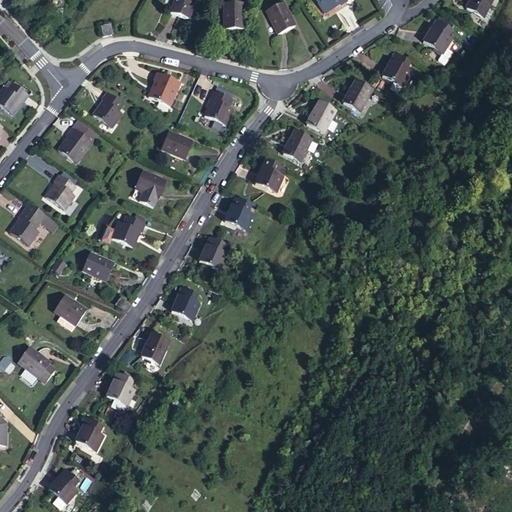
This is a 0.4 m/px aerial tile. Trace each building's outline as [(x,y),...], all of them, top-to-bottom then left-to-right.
[(188,20),(194,0),(174,0),(170,14),(188,20)] [(340,6),(347,1),(346,0),(314,0),(324,14),(339,4),(340,6)] [(482,19),(491,0),(470,0),(465,10),(482,19)] [(224,31),(243,30),(242,4),(223,4),(224,31)] [(277,35),(294,27),(283,4),(265,12),(277,35)] [(450,30),(452,27),(439,19),(437,22),(450,30)] [(450,30),(437,22),(436,21),(422,44),(441,55),(445,49),(451,40),(447,37),(451,30),(450,30)] [(112,35),(110,25),(101,27),(103,37),(112,35)] [(444,66),(452,53),(445,49),(441,55),(437,61),(444,66)] [(381,77),(402,88),(410,72),(406,70),(410,63),(394,54),(381,77)] [(169,108),(179,84),(157,74),(153,82),(155,83),(148,98),(169,108)] [(7,91),(12,85),(8,82),(3,89),(7,91)] [(359,114),(372,91),(355,82),(342,105),(359,114)] [(28,96),(26,94),(12,85),(7,91),(3,89),(0,93),(0,108),(11,116),(21,102),(23,103),(28,96)] [(232,110),(228,108),(231,100),(212,92),(208,100),(211,101),(204,117),(224,126),(232,110)] [(117,111),(122,105),(106,93),(100,100),(103,102),(92,116),(111,129),(121,114),(117,111)] [(322,135),(335,112),(318,102),(306,126),(322,135)] [(57,152),(75,165),(98,136),(77,121),(66,136),(68,138),(57,152)] [(299,164),(311,140),(294,132),(282,156),(299,164)] [(185,160),(192,143),(167,133),(160,151),(185,160)] [(254,185),(275,194),(282,177),(277,175),(281,167),(265,161),(254,185)] [(158,200),(165,183),(141,173),(134,190),(142,194),(138,203),(153,209),(156,199),(158,200)] [(75,187),(77,185),(63,175),(61,177),(75,187)] [(70,194),(75,188),(75,187),(61,177),(59,176),(54,183),(55,184),(45,198),(63,212),(74,197),(70,194)] [(247,213),(251,205),(235,198),(224,223),(245,231),(252,215),(247,213)] [(46,228),(51,221),(28,205),(23,212),(17,219),(19,220),(9,234),(27,248),(38,233),(34,230),(39,223),(46,228)] [(133,221),(125,218),(122,225),(119,224),(115,232),(107,229),(101,242),(109,246),(112,241),(131,249),(138,232),(140,233),(143,225),(142,224),(133,221)] [(52,233),(57,226),(51,221),(46,228),(52,233)] [(199,262),(220,271),(227,255),(222,253),(226,245),(209,238),(199,262)] [(106,282),(113,265),(89,254),(81,272),(106,282)] [(58,259),(50,269),(58,275),(65,265),(58,259)] [(171,313),(192,322),(199,305),(194,303),(198,295),(181,288),(171,313)] [(75,327),(86,311),(64,297),(53,313),(60,317),(75,327)] [(120,298),(114,305),(123,312),(129,305),(120,298)] [(71,333),(75,327),(60,317),(56,323),(71,333)] [(158,365),(169,341),(152,334),(141,358),(158,365)] [(45,384),(56,369),(28,348),(17,364),(45,384)] [(130,388),(133,381),(122,376),(117,374),(106,398),(114,401),(127,407),(134,390),(130,388)] [(124,414),(127,407),(114,401),(111,408),(124,414)] [(75,443),(95,453),(103,437),(98,434),(102,427),(86,419),(75,443)] [(73,488),(78,482),(65,470),(48,490),(65,505),(77,491),(73,488)]
